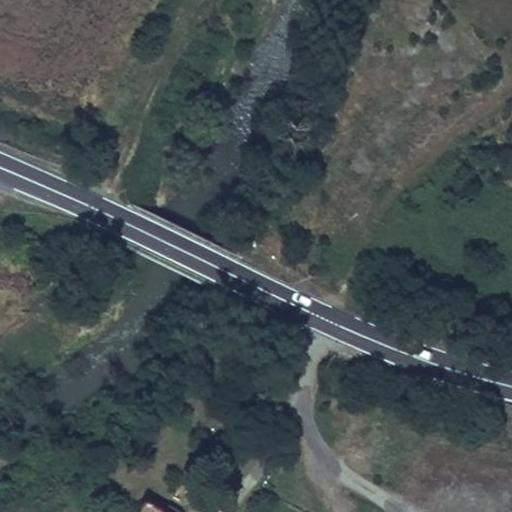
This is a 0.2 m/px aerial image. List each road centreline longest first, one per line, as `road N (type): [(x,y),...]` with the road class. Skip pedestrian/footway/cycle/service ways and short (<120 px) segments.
road 1 (secondary): [(0,163),(331,323),(511,385)]
road 2 (track): [(340,511),(304,406),(344,285),(424,157),(511,88)]
